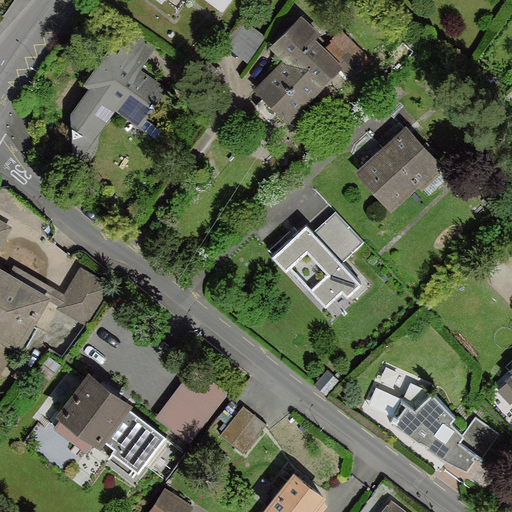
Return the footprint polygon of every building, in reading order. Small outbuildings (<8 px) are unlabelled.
[(319,35),(301,17),(278,41),(293,58),(264,89),(269,95),(283,110),(288,115),(338,65),(352,78),(362,67),(348,52),(354,44),(342,32),(325,49),(315,39),(319,35)] [(265,36),(242,19),(223,45),(246,62),(265,36)] [(135,33),(119,54),(138,68),(153,47),(135,33)] [(119,54),(111,49),(87,83),(92,87),(73,113),(74,136),(96,131),(115,103),(141,121),(152,106),(155,108),(168,90),(138,68),(119,54)] [(283,110),(269,95),(266,97),(264,103),(274,114),(278,115),(283,110)] [(407,130),(361,173),(392,206),(418,182),(422,185),(442,166),(407,130)] [(450,176),(442,166),(422,185),(430,194),(450,176)] [(314,231),(343,262),(347,258),(340,251),(358,234),(335,211),(314,231)] [(0,242),(9,228),(0,223),(0,242)] [(298,232),(273,255),(286,269),(293,264),(306,251),(327,273),(314,286),(311,288),(327,305),(343,290),(348,295),(362,283),(343,262),(314,231),(307,224),(298,232)] [(358,234),(340,251),(347,258),(365,242),(358,234)] [(327,273),(306,251),(293,264),(314,286),(327,273)] [(51,289),(17,270),(12,277),(0,269),(0,369),(15,344),(19,345),(51,289)] [(83,272),(62,306),(90,322),(110,287),(83,272)] [(340,380),(330,371),(317,385),(328,395),(340,380)] [(209,390),(185,372),(160,405),(184,423),(209,390)] [(91,377),(64,412),(66,414),(97,437),(100,440),(103,436),(126,406),(128,404),(91,377)] [(510,405),(511,402),(511,380),(510,379),(497,391),(510,405)] [(416,408),(433,392),(412,382),(404,399),(416,408)] [(404,399),(394,421),(448,460),(468,469),(477,457),(475,456),(477,453),(460,440),(465,434),(452,422),(457,415),(433,392),(416,408),(404,399)] [(126,406),(103,436),(118,447),(139,462),(136,466),(141,469),(153,452),(149,450),(162,432),(126,406)] [(268,424),(245,406),(223,435),(245,453),(268,424)] [(87,450),(97,437),(66,414),(56,426),(87,450)] [(460,440),(477,453),(484,458),(501,434),(477,416),(465,434),(460,440)] [(131,473),(136,466),(139,462),(118,447),(110,457),(131,473)] [(295,474),(268,508),(269,509),(273,511),(310,511),(323,496),(295,474)] [(147,511),(189,511),(193,506),(164,487),(147,511)] [(404,511),(392,503),(385,511),(404,511)]
